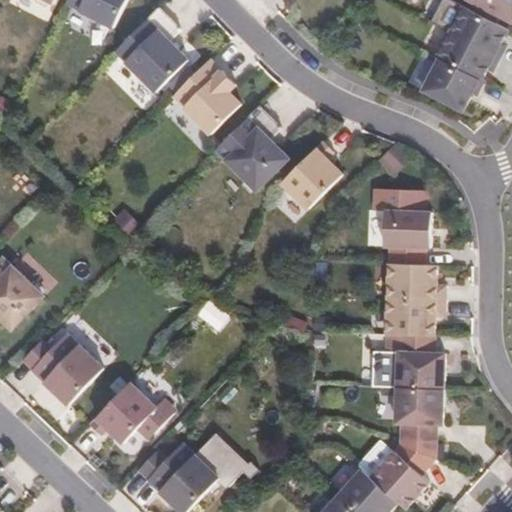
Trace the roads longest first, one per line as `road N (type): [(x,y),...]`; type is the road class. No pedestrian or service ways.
road 1 (residential): [(221,0),(323,92),(425,135),(476,179)]
road 2 (residential): [(476,179),(491,229),(491,334),(511,386)]
road 3 (residential): [(94,511),(0,423)]
